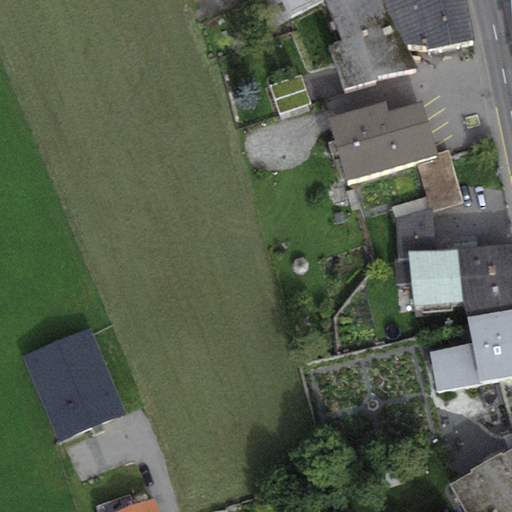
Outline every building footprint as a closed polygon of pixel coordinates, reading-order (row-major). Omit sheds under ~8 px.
[(281,0),(288,14),(315,0),(281,0)] [(332,0),(324,4),(342,45),(329,50),(343,93),(377,84),(376,80),(414,72),(404,49),(381,0),(332,0)] [(381,0),(404,49),(425,51),(427,55),(473,44),(463,0),(381,0)] [(301,74),(270,85),(280,113),(311,103),(301,74)] [(425,105),(389,116),(386,105),(329,122),(348,184),(441,156),(425,105)] [(469,318),(511,309),(511,245),(458,250),(464,303),(469,318)] [(464,303),(458,250),(410,253),(415,305),(464,303)] [(511,309),(469,318),(473,343),(480,382),(511,376),(511,309)] [(124,412),(90,330),(24,357),(58,439),(124,412)] [(430,354),(439,392),(481,386),(480,382),(473,343),(430,354)] [(511,511),(511,454),(453,489),(466,511),(511,511)] [(159,511),(153,496),(112,511),(159,511)]
